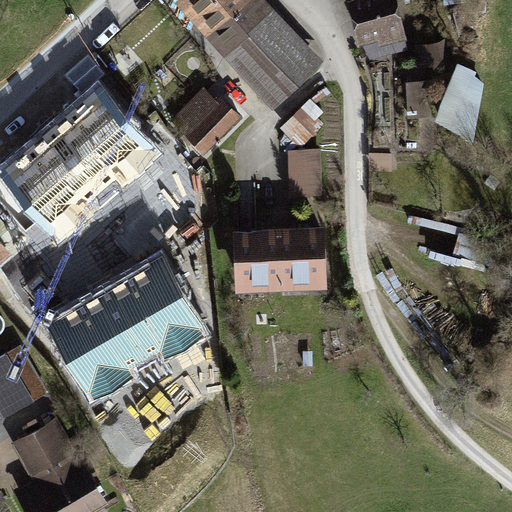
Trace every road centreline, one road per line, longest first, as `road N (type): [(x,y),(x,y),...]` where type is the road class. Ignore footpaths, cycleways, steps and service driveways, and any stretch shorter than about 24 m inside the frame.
road 1 (residential): [(307,9),(335,44),(350,81),(365,283)]
road 2 (track): [(365,283),(386,339),(422,396),(511,482)]
road 3 (track): [(365,283),(440,378),(511,433)]
road 4 (residential): [(0,109),(117,0)]
